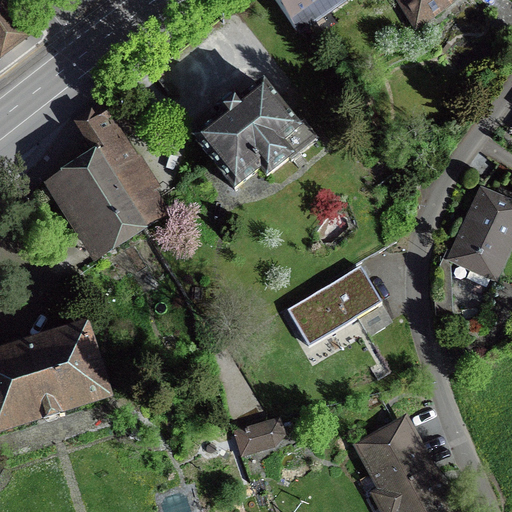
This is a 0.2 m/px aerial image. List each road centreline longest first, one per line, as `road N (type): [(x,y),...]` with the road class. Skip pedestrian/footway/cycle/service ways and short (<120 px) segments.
road 1 (residential): [(511,93),(444,187),(418,269),(433,370),(488,511)]
road 2 (primary): [(0,145),(172,0)]
